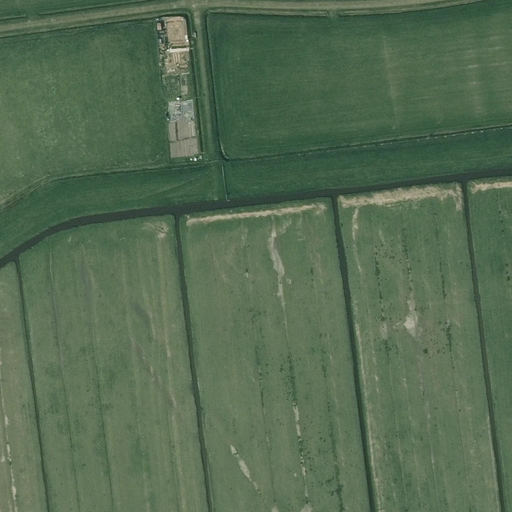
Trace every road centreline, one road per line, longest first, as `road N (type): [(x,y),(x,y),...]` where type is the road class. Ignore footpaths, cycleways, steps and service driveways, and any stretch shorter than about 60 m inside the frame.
road 1 (track): [(194,2),(425,0)]
road 2 (track): [(0,30),(194,2)]
road 3 (track): [(194,2),(214,160)]
